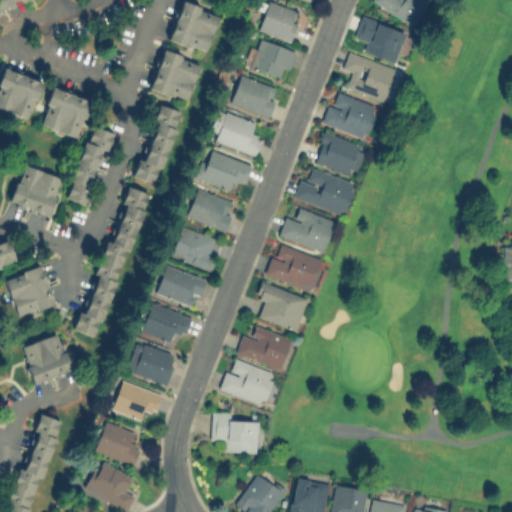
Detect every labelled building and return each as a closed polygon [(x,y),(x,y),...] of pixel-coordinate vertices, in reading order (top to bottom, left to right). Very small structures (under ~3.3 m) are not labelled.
[(0,0),(0,13),(2,12),(0,9),(15,0),(0,0)] [(177,0),(166,39),(205,51),(218,11),(181,0),(177,0)] [(266,0),(257,29),(288,40),(299,10),(269,0),(266,0)] [(371,0),(411,24),(425,0),(371,0)] [(361,51),(393,61),(404,29),(360,14),(352,36),(364,40),(361,51)] [(282,78),(293,50),(259,37),(249,65),(282,78)] [(186,100),(199,60),(160,47),(147,87),(186,100)] [(344,86),(382,99),(393,66),(346,50),(340,68),(349,72),(344,86)] [(40,77),(0,67),(0,109),(29,118),(40,77)] [(266,115),(277,87),(238,73),(228,101),(266,115)] [(49,85),(37,123),(76,136),(89,98),(49,85)] [(320,123),(365,137),(376,104),(331,89),(320,123)] [(178,109),(157,103),(135,177),(156,183),(178,109)] [(213,140),(253,153),(259,135),(249,132),(253,120),(217,108),(209,129),(216,131),(213,140)] [(65,197),(86,203),(108,129),(86,123),(65,197)] [(363,145),(321,129),(310,158),(352,174),(363,145)] [(206,158),(200,156),(193,176),(227,188),(231,178),(242,182),(249,162),(209,148),(206,158)] [(6,200),(45,215),(60,176),(20,162),(6,200)] [(297,177),(291,196),(342,213),(353,181),(309,166),(305,180),(297,177)] [(145,191),(129,185),(111,239),(105,237),(74,329),(97,336),(145,191)] [(222,229),(233,201),(195,186),(184,214),(222,229)] [(322,250),(333,218),(296,206),(292,217),(283,214),(276,234),(322,250)] [(169,254),(206,269),(218,239),(181,224),(169,254)] [(319,255),(272,242),(263,275),(310,288),(319,255)] [(511,242),(499,243),(501,279),(511,278),(511,242)] [(0,269),(1,269),(0,266),(0,262),(13,259),(9,243),(0,245),(0,269)] [(13,315),(53,303),(40,263),(1,275),(13,315)] [(154,292),(193,304),(202,276),(163,264),(154,292)] [(306,294),(258,280),(253,296),(261,299),(256,317),(296,328),(306,294)] [(189,315),(149,300),(139,329),(168,340),(172,330),(182,334),(189,315)] [(232,352),(278,368),(289,336),(253,323),(250,333),(240,330),(232,352)] [(18,344),(30,383),(70,369),(57,331),(18,344)] [(163,383),(174,353),(135,339),(124,368),(163,383)] [(262,403),(273,370),(227,355),(217,389),(262,403)] [(109,408),(138,418),(142,408),(153,412),(159,392),(120,378),(109,408)] [(16,466),(0,511),(25,511),(57,418),(39,412),(21,468),(16,466)] [(222,449),(253,452),(256,415),(209,412),(207,437),(223,438),(222,449)] [(139,445),(129,441),(133,432),(103,420),(92,448),(131,464),(139,445)] [(132,476),(97,457),(81,486),(124,510),(133,493),(124,489),(132,476)] [(240,511),(267,511),(284,486),(255,468),(233,503),(242,509),(240,511)] [(321,511),(327,481),(292,476),(286,511),(321,511)] [(360,511),(364,488),(332,483),(327,511),(360,511)] [(402,511),(404,503),(370,496),(366,511),(402,511)] [(443,511),(444,509),(412,503),(410,511),(443,511)]
